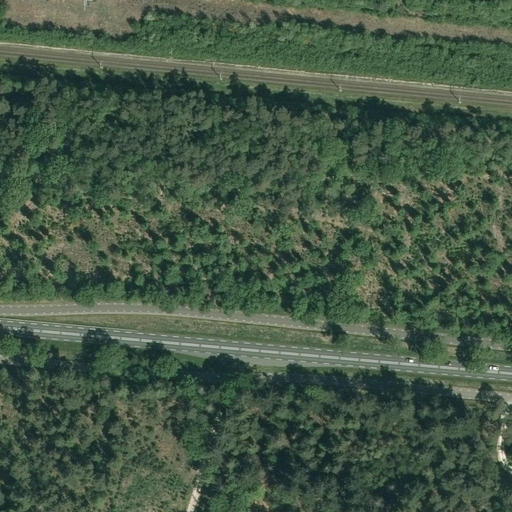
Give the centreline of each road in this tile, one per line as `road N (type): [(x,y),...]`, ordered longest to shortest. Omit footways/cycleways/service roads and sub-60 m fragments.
road 1 (unclassified): [(511,346),(118,305),(0,309)]
road 2 (primary): [(511,375),(0,329)]
road 3 (unclassified): [(0,359),(511,399)]
road 4 (track): [(188,511),(231,378)]
